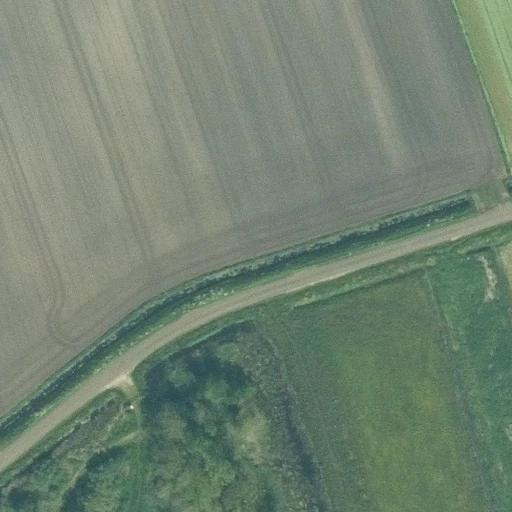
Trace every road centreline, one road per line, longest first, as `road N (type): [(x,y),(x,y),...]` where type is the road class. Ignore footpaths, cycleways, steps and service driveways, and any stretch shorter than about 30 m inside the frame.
road 1 (unclassified): [(0,460),(127,358),(198,315),(511,211)]
road 2 (track): [(144,511),(138,407),(114,369)]
